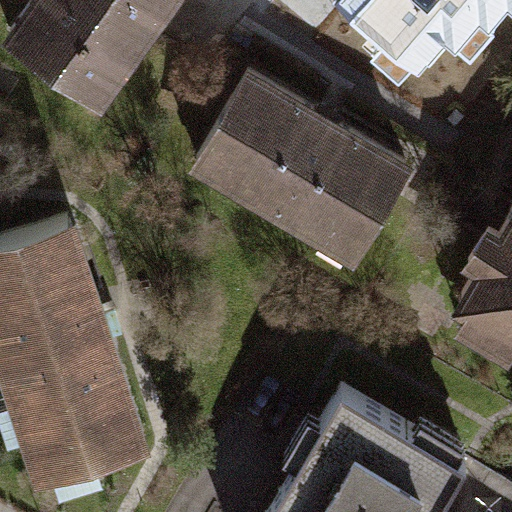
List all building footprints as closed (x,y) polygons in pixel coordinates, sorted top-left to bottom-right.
[(20,0),(1,27),(87,87),(148,0),(20,0)] [(354,0),(355,1),(419,42),(455,0),(354,0)] [(241,65),(188,154),(345,246),(398,157),(241,65)] [(474,256),(451,294),(511,329),(511,191),(511,192),(503,205),(494,221),(480,214),(460,248),(474,256)] [(131,432),(59,210),(0,229),(0,358),(34,463),(131,432)] [(255,511),(421,511),(457,452),(333,380),(255,511)] [(511,511),(511,483),(457,452),(421,511),(511,511)]
